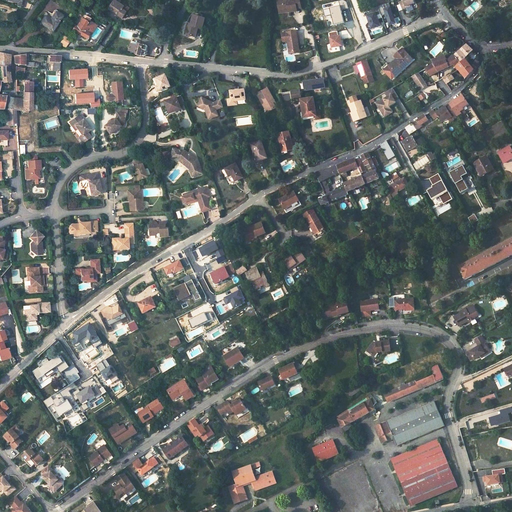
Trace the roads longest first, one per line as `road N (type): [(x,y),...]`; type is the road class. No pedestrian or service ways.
road 1 (residential): [(467,506),(448,414),(457,360),(451,346),(436,332),(380,324),(275,360),(55,511)]
road 2 (residential): [(65,324),(279,185),(450,95)]
road 3 (residential): [(371,46),(298,72),(143,62)]
road 4 (residential): [(53,214),(65,172),(139,141),(143,62)]
road 5 (unclassified): [(143,62),(11,48)]
